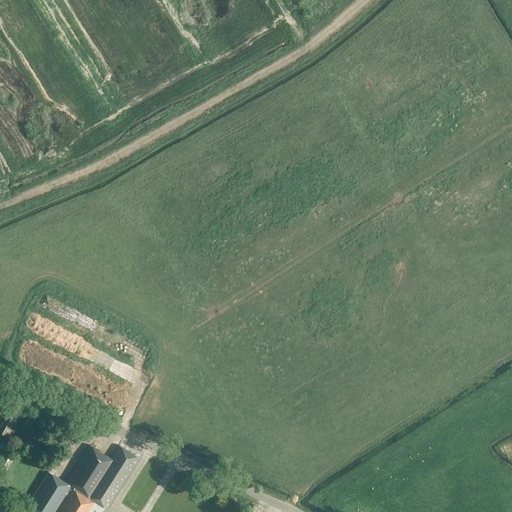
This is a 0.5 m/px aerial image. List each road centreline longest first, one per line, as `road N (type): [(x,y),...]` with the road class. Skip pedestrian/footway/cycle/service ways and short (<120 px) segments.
road 1 (track): [(0,206),(172,125),(311,42),(364,0)]
road 2 (tertiary): [(295,511),(0,383)]
